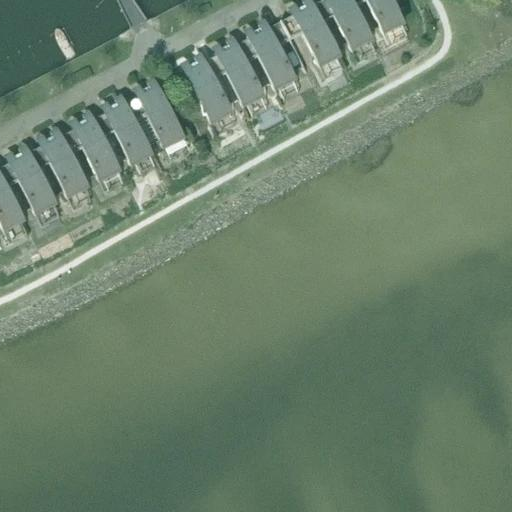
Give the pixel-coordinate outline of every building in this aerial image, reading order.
[(326,0),(332,10),(329,12),(348,50),(368,40),(347,0),(326,0)] [(362,0),(380,33),(400,23),(387,0),(362,0)] [(309,7),(294,15),(300,27),(297,28),(316,66),(336,56),(309,6),(308,6),(309,7)] [(272,90),(291,80),(271,42),(268,43),(262,32),(247,40),(247,38),(245,39),(272,90)] [(240,106),(259,96),(239,58),(236,60),(230,48),(215,56),(215,55),(213,56),(240,106)] [(208,123),(227,113),(208,75),(204,77),(198,65),(182,73),(208,123)] [(144,108),(141,110),(160,148),(180,138),(154,88),(138,96),(144,108)] [(121,105),(106,113),(112,125),(109,126),(128,164),(148,154),(121,104),(120,104),(121,105)] [(80,141),(77,143),(97,181),(116,171),(90,120),(88,121),(89,122),(74,130),(80,141)] [(48,158),(45,160),(65,197),(84,187),(57,137),(56,137),(57,139),(42,146),(48,158)] [(16,175),(13,176),(33,214),(52,204),(25,153),(24,154),(25,155),(10,163),(16,175)] [(0,229),(1,231),(20,221),(0,182),(0,229)]
